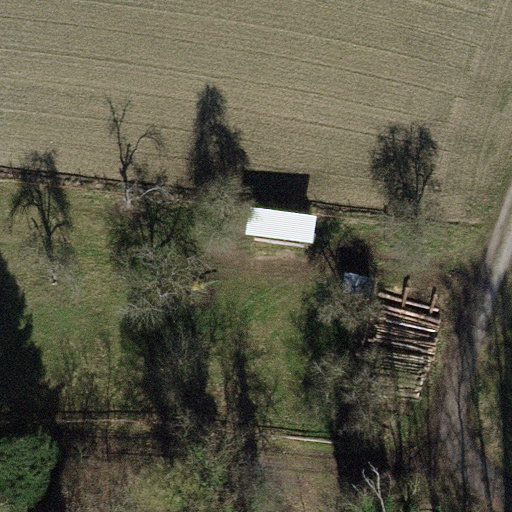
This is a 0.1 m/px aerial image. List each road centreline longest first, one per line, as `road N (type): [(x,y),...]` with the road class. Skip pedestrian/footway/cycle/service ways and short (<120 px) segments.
road 1 (track): [(421,460),(0,456)]
road 2 (track): [(511,181),(421,460)]
